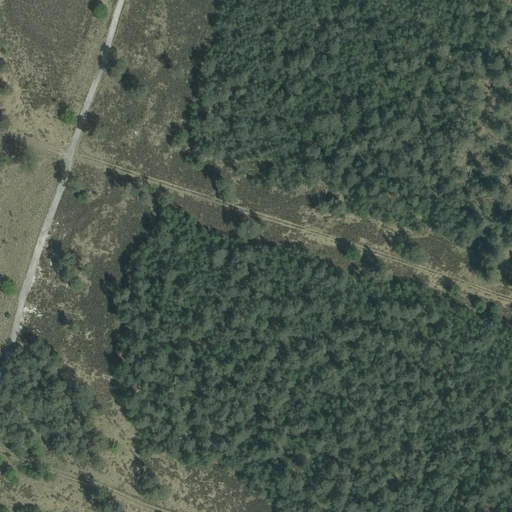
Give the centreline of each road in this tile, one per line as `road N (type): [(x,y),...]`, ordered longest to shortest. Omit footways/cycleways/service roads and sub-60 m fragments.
road 1 (unknown): [(136,0),(0,402)]
road 2 (track): [(0,367),(123,0)]
